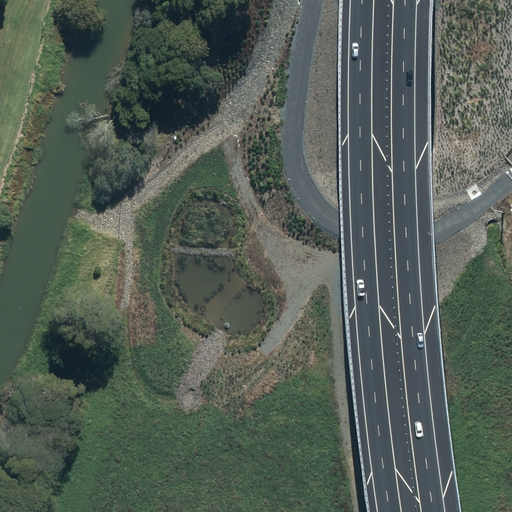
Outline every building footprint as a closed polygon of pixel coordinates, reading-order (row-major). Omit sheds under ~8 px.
[(511,26),(510,26),(506,31),(509,33),(501,43),(511,51),(511,26)] [(468,74),(478,63),(470,55),(460,66),(468,74)] [(511,70),(500,61),(468,101),(491,119),(501,106),(506,110),(511,103),(511,70)] [(429,81),(412,69),(404,79),(421,91),(429,81)] [(264,129),(268,116),(247,109),(241,130),(258,135),(260,128),(264,129)] [(211,149),(191,148),(190,180),(210,181),(211,149)] [(338,205),(279,190),(268,236),(279,239),(281,231),(291,234),(290,239),(307,243),(309,236),(324,239),(329,219),(334,220),(338,205)]
